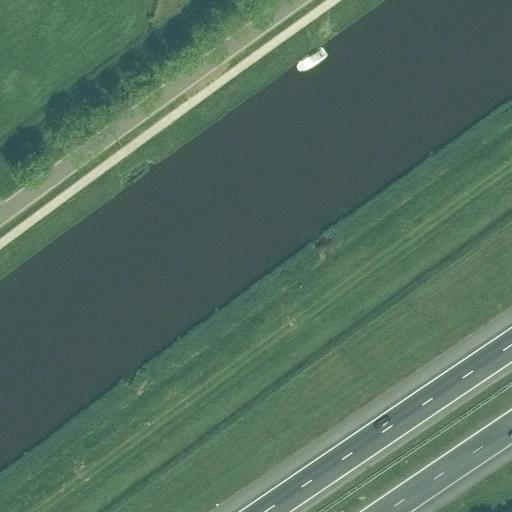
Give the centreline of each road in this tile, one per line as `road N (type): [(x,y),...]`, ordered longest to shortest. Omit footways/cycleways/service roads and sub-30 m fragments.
road 1 (track): [(511,174),(47,511)]
road 2 (tertiary): [(0,216),(295,0)]
road 3 (motorway): [(511,345),(265,511)]
road 4 (motorway): [(393,511),(511,431)]
